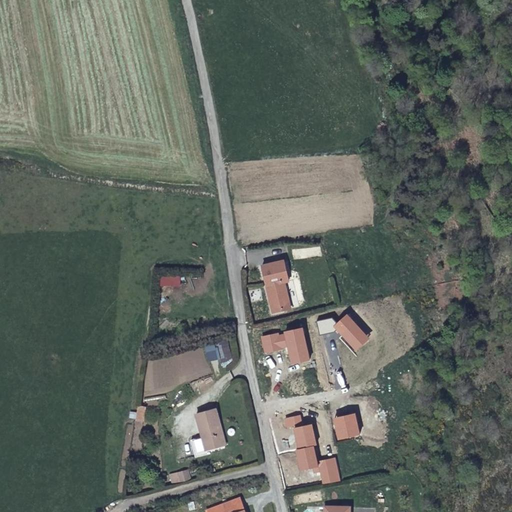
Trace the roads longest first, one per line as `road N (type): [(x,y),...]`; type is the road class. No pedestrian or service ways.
road 1 (track): [(184,0),(218,136),(238,337)]
road 2 (residential): [(238,337),(278,511)]
